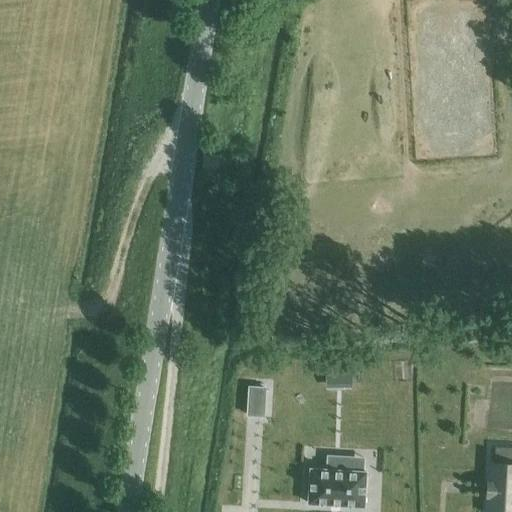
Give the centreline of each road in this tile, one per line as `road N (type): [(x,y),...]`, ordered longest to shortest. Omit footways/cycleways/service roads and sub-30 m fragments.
road 1 (tertiary): [(125,511),(208,0)]
road 2 (track): [(67,310),(100,305),(109,292),(157,160),(194,88)]
